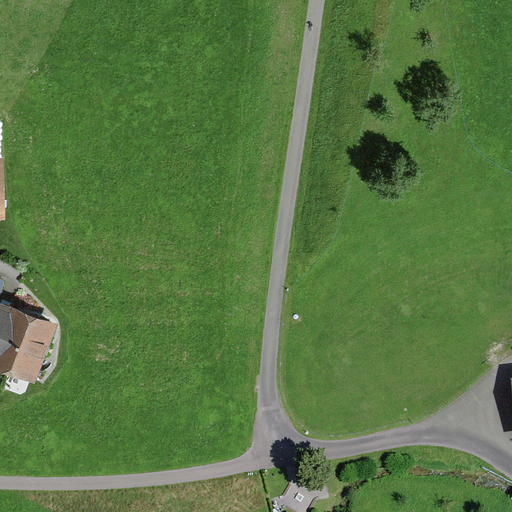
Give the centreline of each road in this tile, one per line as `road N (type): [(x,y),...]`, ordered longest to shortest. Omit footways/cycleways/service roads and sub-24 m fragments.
road 1 (unclassified): [(277,456),(267,382),(320,0)]
road 2 (residential): [(277,456),(163,481),(0,485)]
road 3 (unclassified): [(511,464),(492,448),(454,437),(277,456)]
